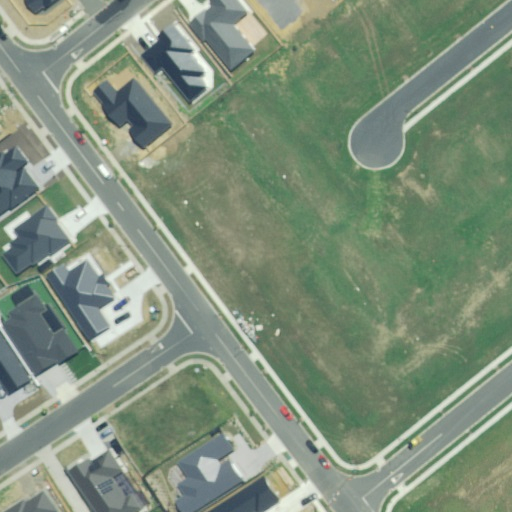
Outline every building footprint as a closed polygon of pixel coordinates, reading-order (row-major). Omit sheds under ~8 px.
[(26,0),(39,15),(57,0),(26,0)] [(247,14),(235,0),(211,0),(215,5),(191,24),(204,40),(206,38),(231,69),(254,51),(233,25),(247,14)] [(191,49),(173,25),(158,36),(163,42),(144,57),(156,72),(163,67),(189,100),(206,87),(198,76),(204,72),(188,52),(191,49)] [(172,126),(134,79),(118,92),(108,80),(92,93),(119,126),(127,120),(134,128),(129,132),(143,149),(172,126)] [(57,131),(42,112),(18,131),(33,150),(57,131)] [(27,166),(16,150),(7,156),(4,152),(0,154),(0,214),(10,208),(11,210),(38,192),(22,169),(27,166)] [(69,242),(46,208),(15,228),(20,235),(10,242),(14,247),(3,254),(16,274),(48,253),(49,255),(69,242)] [(46,277),(88,340),(108,327),(97,310),(113,300),(105,288),(109,285),(102,274),(98,276),(88,261),(68,274),(63,266),(46,277)] [(16,319),(4,326),(37,376),(76,351),(61,327),(52,332),(40,313),(46,309),(35,292),(9,309),(16,319)] [(29,380),(0,335),(0,378),(9,393),(29,380)] [(174,501),(181,511),(192,511),(239,481),(223,457),(232,451),(222,435),(177,464),(187,479),(178,484),(185,494),(174,501)] [(88,460),(68,473),(93,511),(139,511),(146,508),(136,493),(126,499),(113,478),(122,472),(109,452),(90,464),(88,460)] [(263,476),(207,511),(252,511),(253,511),(259,511),(278,499),(263,476)] [(24,499),(5,511),(58,511),(59,511),(45,492),(27,504),(24,499)]
